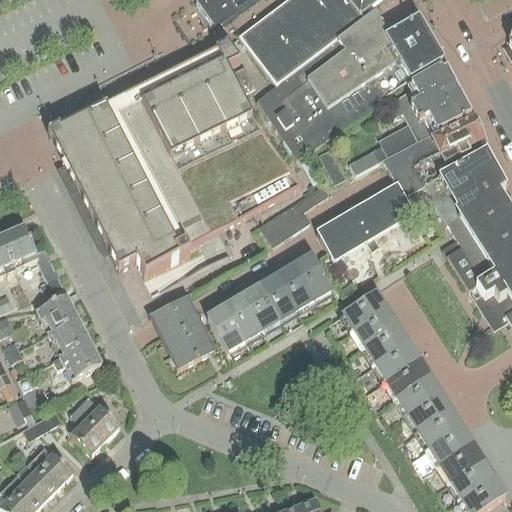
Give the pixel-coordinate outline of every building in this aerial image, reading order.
[(202,0),(194,8),(214,32),(257,0),(202,0)] [(293,0),(239,41),(277,91),(366,23),(362,18),(372,10),(385,0),(293,0)] [(375,16),(366,23),(277,91),(257,106),(297,166),(389,104),(386,101),(411,84),(412,85),(446,65),(421,21),(390,39),(375,16)] [(135,269),(143,284),(190,260),(187,254),(218,236),(298,190),(251,123),(226,74),(239,67),(226,51),(59,136),(58,134),(47,140),(117,278),(135,269)] [(243,70),(232,75),(243,97),(254,92),(243,70)] [(378,145),(387,162),(431,141),(475,119),(473,117),(449,72),(445,74),(442,70),(407,91),(410,95),(399,102),(399,103),(386,111),(394,125),(402,119),(408,130),(378,145)] [(405,204),(425,192),(452,177),(447,170),(450,168),(490,150),(476,120),(432,143),(431,141),(387,162),(382,166),(397,190),(405,204)] [(345,185),(329,154),(318,160),(333,191),(345,185)] [(490,156),(452,177),(425,192),(447,231),(449,229),(505,197),(511,193),(490,156)] [(371,157),(348,169),(355,181),(377,169),(377,168),(371,157)] [(321,190),(258,232),(272,252),(309,228),(302,217),(328,200),(321,190)] [(373,244),(414,220),(405,204),(397,190),(317,237),(335,267),(365,249),(371,258),(379,254),(373,244)] [(511,208),(505,197),(449,229),(458,244),(463,252),(448,262),(489,328),(495,337),(510,328),(511,331),(511,208)] [(23,233),(0,242),(0,281),(5,279),(5,281),(14,277),(24,273),(23,271),(36,265),(40,274),(51,269),(43,254),(34,258),(23,233)] [(443,254),(448,262),(463,252),(458,244),(443,254)] [(330,296),(309,261),(292,271),(312,306),(330,296)] [(40,274),(44,282),(55,277),(51,269),(40,274)] [(312,306),(292,271),(274,281),(295,316),(312,306)] [(55,277),(44,282),(47,289),(58,284),(55,277)] [(295,316),(274,281),(257,292),(278,327),(295,316)] [(40,292),(44,302),(63,294),(58,284),(47,289),(40,292)] [(352,295),(349,290),(340,295),(344,300),(352,295)] [(278,327),(257,292),(240,302),(261,337),(278,327)] [(353,337),(387,316),(375,298),(342,319),(353,337)] [(0,303),(0,309),(4,318),(12,314),(7,301),(0,303)] [(77,325),(76,323),(76,322),(72,313),(71,313),(65,302),(35,317),(47,340),(77,325)] [(261,337),(240,302),(223,312),(244,347),(261,337)] [(182,307),(149,324),(176,376),(213,356),(187,304),(182,307)] [(244,347),(223,312),(205,322),(226,358),(244,347)] [(364,353),(397,332),(387,316),(353,337),(364,353)] [(83,336),(77,325),(47,340),(59,363),(89,348),(87,345),(88,345),(83,336)] [(364,353),(375,371),(408,350),(397,332),(364,353)] [(2,354),(6,361),(18,355),(14,348),(2,354)] [(95,358),(94,359),(89,348),(59,363),(52,367),(57,375),(63,372),(71,386),(101,371),(99,368),(100,368),(95,358)] [(419,366),(408,350),(375,371),(386,387),(419,366)] [(22,364),(18,355),(6,361),(10,370),(22,364)] [(386,387),(397,405),(430,383),(419,366),(386,387)] [(0,392),(9,388),(4,379),(0,381),(0,392)] [(14,387),(23,404),(31,419),(50,409),(43,396),(37,399),(27,380),(14,387)] [(441,400),(430,383),(397,405),(408,422),(441,400)] [(408,422),(418,438),(451,417),(441,400),(408,422)] [(23,423),(31,419),(23,404),(15,408),(23,423)] [(82,429),(102,450),(119,433),(98,413),(82,429)] [(61,428),(55,416),(38,426),(44,437),(61,428)] [(462,434),(451,417),(418,438),(429,455),(462,434)] [(31,419),(23,423),(28,432),(35,427),(31,419)] [(44,437),(38,426),(35,427),(28,432),(22,435),(28,446),(44,437)] [(89,463),(102,450),(82,429),(69,442),(89,463)] [(429,455),(440,471),(473,450),(462,434),(429,455)] [(440,471),(451,489),(484,467),(473,450),(440,471)] [(40,466),(20,486),(24,489),(44,509),(71,482),(51,462),(43,469),(40,466)] [(451,489),(461,505),(494,484),(484,467),(451,489)] [(487,511),(505,501),(494,484),(461,505),(465,511),(487,511)] [(40,511),(44,509),(24,489),(0,511),(40,511)]
